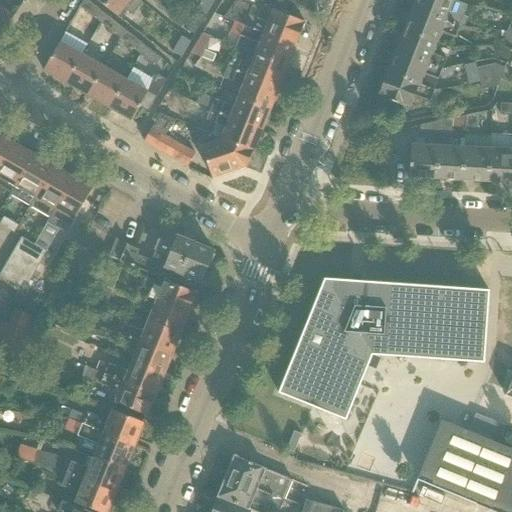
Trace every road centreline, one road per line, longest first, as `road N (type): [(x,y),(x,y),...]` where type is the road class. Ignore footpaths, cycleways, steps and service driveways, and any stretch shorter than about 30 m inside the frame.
road 1 (residential): [(272,233),(228,218),(2,86)]
road 2 (tertiary): [(163,511),(272,233)]
road 3 (residential): [(511,221),(335,211),(286,196)]
road 4 (tertiary): [(286,196),(365,0)]
